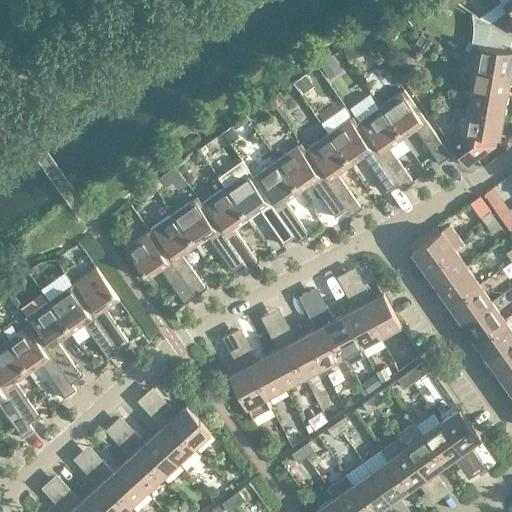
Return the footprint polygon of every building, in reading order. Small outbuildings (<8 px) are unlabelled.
[(421,0),(404,12),(412,23),(421,16),(422,18),(433,10),(431,9),(437,5),(433,0),(421,0)] [(457,2),(455,0),(443,0),(449,8),(457,2)] [(511,0),(508,0),(503,4),(507,10),(489,23),(511,37),(511,36),(511,0)] [(464,59),(474,65),(509,72),(511,57),(511,48),(509,48),(511,37),(489,23),(477,15),(472,39),(470,48),(466,56),(464,59)] [(415,41),(420,45),(426,37),(421,33),(415,41)] [(343,47),(347,58),(359,54),(355,43),(343,47)] [(331,56),(320,64),(328,74),(338,67),(331,56)] [(509,72),(474,65),(470,87),(506,93),(509,72)] [(411,69),(402,75),(408,83),(417,77),(411,69)] [(305,74),(295,81),(303,93),(313,86),(305,74)] [(423,86),(417,77),(408,83),(414,92),(423,86)] [(506,93),(470,87),(467,108),(502,114),(506,93)] [(450,154),(404,88),(380,105),(403,138),(416,128),(439,162),(450,154)] [(380,105),(357,122),(356,122),(398,181),(402,188),(413,180),(390,147),(403,138),(380,105)] [(502,114),(467,108),(463,130),(448,141),(465,165),(494,145),(495,137),(498,137),(502,114)] [(352,115),(328,132),(351,164),(364,155),(387,189),(398,181),(356,122),(357,122),(352,115)] [(231,126),(223,131),(231,142),(239,137),(231,126)] [(328,132),(305,148),(304,149),(346,208),(351,215),(361,207),(338,174),(351,164),(328,132)] [(300,142),(276,159),(299,191),(312,182),(336,215),(346,208),(304,149),(305,148),(300,142)] [(193,158),(199,159),(203,156),(198,149),(190,154),(193,158)] [(217,176),(224,185),(247,218),(260,209),(284,242),(294,235),(252,175),(253,175),(242,159),(217,176)] [(299,191),(276,159),(253,175),(252,175),(294,235),(299,241),(309,234),(286,200),(299,191)] [(170,175),(177,176),(181,174),(174,165),(167,171),(170,175)] [(224,185),(201,202),(242,261),(242,262),(247,268),(258,260),(234,227),(247,218),(224,185)] [(197,195),(172,212),(195,245),(208,235),(232,269),(242,262),(242,261),(201,202),(197,195)] [(495,218),(489,210),(480,216),(486,224),(495,218)] [(195,245),(172,212),(149,229),(195,295),(206,287),(182,254),(195,245)] [(501,226),(495,218),(486,224),(492,233),(501,226)] [(463,241),(449,223),(440,229),(411,250),(424,268),(454,247),(463,241)] [(195,295),(149,229),(125,246),(148,278),(161,269),(185,302),(195,295)] [(466,265),(454,247),(424,268),(437,286),(466,265)] [(63,254),(57,259),(62,267),(69,262),(63,254)] [(479,283),(466,265),(437,286),(449,304),(479,283)] [(119,298),(96,266),(72,283),(118,349),(129,341),(105,308),(119,298)] [(118,349),(72,283),(48,300),(71,332),(84,323),(108,356),(118,349)] [(364,283),(355,288),(380,334),(400,324),(383,292),(372,298),(364,283)] [(491,301),(479,283),(449,304),(462,321),(491,301)] [(380,334),(355,288),(346,293),(354,307),(344,313),(361,344),(380,334)] [(71,332),(48,300),(24,317),(29,323),(71,382),(82,375),(58,341),(71,332)] [(504,319),(491,301),(462,321),(474,339),(504,319)] [(317,308),(342,355),(346,363),(365,353),(361,344),(344,313),(334,318),(326,303),(317,308)] [(342,355),(317,308),(308,313),(315,328),(305,333),(322,365),(342,355)] [(511,339),(511,330),(504,319),(474,339),(487,357),(511,339)] [(29,323),(6,339),(29,372),(42,363),(65,396),(76,389),(71,382),(29,323)] [(288,323),(279,328),(284,338),(293,333),(288,323)] [(284,338),(279,328),(269,333),(277,348),(267,353),(284,385),(303,375),(286,343),(284,338)] [(322,365),(305,333),(286,343),(303,375),(322,365)] [(29,372),(6,339),(0,343),(0,381),(29,422),(39,414),(16,381),(29,372)] [(511,365),(511,339),(487,357),(499,375),(511,365)] [(240,349),(245,358),(248,363),(265,395),(284,385),(267,353),(257,358),(249,344),(240,349)] [(245,358),(240,349),(231,353),(236,363),(245,358)] [(424,359),(406,372),(412,381),(430,368),(424,359)] [(271,406),(265,395),(248,363),(228,374),(245,406),(246,405),(252,416),(271,406)] [(511,392),(511,365),(499,375),(511,392)] [(377,373),(382,382),(389,378),(384,369),(377,373)] [(412,381),(406,372),(397,378),(404,386),(412,381)] [(363,384),(362,385),(369,393),(380,385),(374,376),(363,384)] [(0,381),(0,403),(23,436),(33,428),(29,422),(0,381)] [(379,391),(370,397),(377,405),(385,400),(379,391)] [(377,405),(370,397),(362,402),(368,411),(377,405)] [(165,415),(169,419),(193,446),(210,430),(186,404),(177,412),(166,400),(158,407),(165,415)] [(165,415),(158,407),(150,414),(158,422),(165,415)] [(480,437),(459,408),(440,421),(461,450),(480,437)] [(344,416),(335,421),(341,430),(350,424),(344,416)] [(193,446),(169,419),(153,434),(177,460),(193,446)] [(413,420),(396,433),(398,436),(380,448),(387,458),(408,488),(443,463),(423,433),(413,420)] [(341,430),(335,421),(327,427),(333,436),(341,430)] [(461,450),(440,421),(423,433),(443,463),(461,450)] [(134,429),(126,436),(133,444),(141,437),(134,429)] [(177,460),(153,434),(137,448),(161,475),(177,460)] [(133,444),(126,436),(118,443),(126,451),(133,444)] [(308,440),(300,446),(306,455),(314,449),(308,440)] [(306,455),(300,446),(291,452),(298,461),(306,455)] [(161,475),(137,448),(121,463),(145,489),(161,475)] [(102,458),(94,465),(129,504),(145,489),(121,463),(113,470),(102,458)] [(408,488),(387,458),(370,471),(391,500),(408,488)] [(120,511),(129,504),(94,465),(86,472),(98,484),(89,492),(107,511),(120,511)] [(373,511),(391,500),(370,471),(352,483),(372,511),(373,511)] [(328,486),(334,495),(346,511),(372,511),(352,483),(345,473),(328,486)] [(70,487),(62,494),(69,502),(77,495),(70,487)] [(238,490),(230,496),(236,504),(245,499),(238,490)] [(107,511),(89,492),(73,506),(78,511),(107,511)] [(78,511),(73,506),(69,502),(62,494),(54,501),(64,511),(78,511)] [(346,511),(334,495),(316,509),(318,511),(346,511)] [(236,504),(230,496),(222,502),(228,510),(236,504)]
